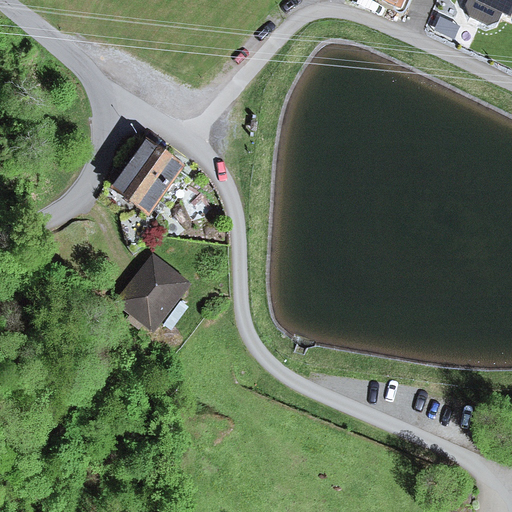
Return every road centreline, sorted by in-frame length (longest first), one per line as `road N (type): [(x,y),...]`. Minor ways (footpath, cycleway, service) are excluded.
road 1 (residential): [(511,507),(450,448),(290,381),(254,344),(242,302),(239,218),(224,174),(194,134)]
road 2 (residential): [(194,134),(300,19),(318,11),(372,19),(511,81)]
road 3 (residential): [(0,230),(50,217),(88,180),(108,147),(110,122)]
road 4 (residential): [(110,122),(109,103),(84,65),(4,0)]
